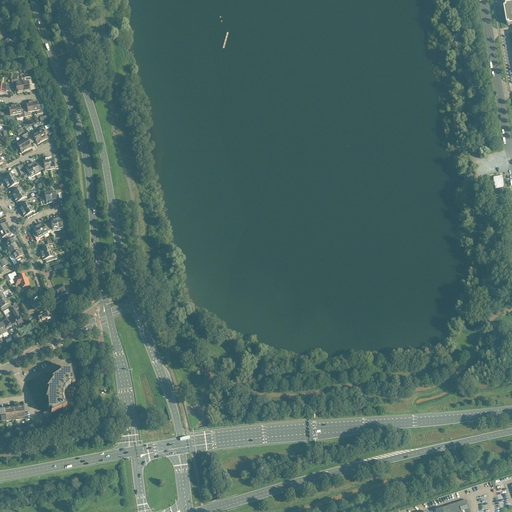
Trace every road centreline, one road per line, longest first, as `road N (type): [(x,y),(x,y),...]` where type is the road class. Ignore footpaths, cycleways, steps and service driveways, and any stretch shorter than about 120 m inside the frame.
road 1 (primary): [(511,412),(181,442)]
road 2 (secondary): [(33,0),(77,126),(108,312)]
road 3 (secondary): [(135,304),(103,151),(57,0)]
road 4 (primary): [(210,509),(511,432)]
road 5 (unclassified): [(510,155),(483,0)]
road 6 (secondary): [(181,442),(135,304)]
road 7 (primary): [(134,451),(0,475)]
road 8 (secondary): [(112,331),(134,451)]
